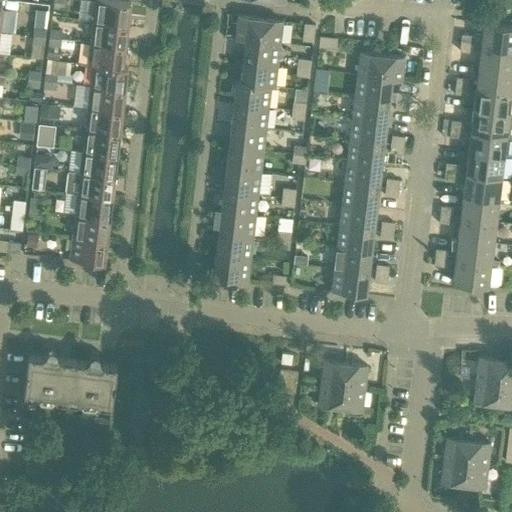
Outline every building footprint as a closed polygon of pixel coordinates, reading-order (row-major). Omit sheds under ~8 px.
[(94,0),(93,20),(127,24),(130,2),(110,0),(94,0)] [(2,3),(0,40),(0,50),(13,51),(16,4),(2,3)] [(257,40),(260,17),(237,15),(235,38),(244,40),(245,38),(257,40)] [(279,43),(282,20),(260,17),(257,40),(279,43)] [(125,46),(127,24),(93,20),(90,42),(125,46)] [(511,48),(511,25),(483,22),(482,35),(474,34),(474,35),(461,33),(460,42),(480,44),(511,48)] [(313,41),(315,24),(304,23),(302,40),(313,41)] [(45,36),(46,29),(33,27),(33,35),(45,36)] [(61,38),(62,30),(50,29),(49,37),(61,38)] [(44,45),(45,36),(33,35),(31,44),(44,45)] [(335,48),(337,37),(320,35),(318,46),(335,48)] [(60,47),(61,38),(49,37),(48,46),(60,47)] [(279,43),(257,40),(245,38),(244,40),(242,60),(277,64),(279,43)] [(122,67),(122,66),(125,46),(90,42),(87,65),(92,65),(92,64),(122,67)] [(472,52),(473,44),(460,42),(459,50),(472,52)] [(511,70),(511,48),(480,44),(478,66),(511,70)] [(379,76),(381,54),(359,51),(356,74),(379,76)] [(401,80),(404,56),(381,54),(379,76),(391,78),(391,79),(401,80)] [(310,68),(311,59),(298,58),(297,66),(310,68)] [(274,87),(277,64),(242,60),(240,80),(240,81),(270,85),(270,86),(274,87)] [(127,67),(122,66),(122,67),(92,64),(92,65),(90,85),(124,89),(127,67)] [(309,76),(310,68),(297,66),(296,75),(309,76)] [(511,92),(511,80),(511,70),(478,66),(475,87),(511,92)] [(40,79),(41,71),(28,70),(27,78),(40,79)] [(71,82),(72,75),(45,72),(44,80),(56,81),(71,82)] [(391,78),(379,76),(356,74),(354,95),(389,99),(391,79),(391,78)] [(468,86),(469,78),(456,76),(455,85),(468,86)] [(39,88),(40,79),(27,78),(26,87),(39,88)] [(240,81),(240,80),(236,79),(233,102),(268,106),(270,86),(270,85),(240,81)] [(55,90),(56,81),(44,80),(43,89),(55,90)] [(122,111),(124,89),(90,85),(87,107),(122,111)] [(467,95),(468,86),(455,85),(454,93),(467,95)] [(508,113),(511,92),(475,87),(473,109),(508,113)] [(408,102),(409,93),(397,92),(396,100),(408,102)] [(386,121),(389,99),(354,95),(351,117),(386,121)] [(407,110),(408,102),(396,100),(394,109),(407,110)] [(305,111),(306,102),(293,101),(292,109),(305,111)] [(265,128),(268,106),(233,102),(230,124),(265,128)] [(35,122),(37,104),(25,103),(23,121),(35,122)] [(58,119),(59,105),(41,103),(39,117),(58,119)] [(119,133),(122,111),(87,107),(85,128),(119,133)] [(304,119),(305,111),(292,109),(291,118),(304,119)] [(511,135),(511,114),(508,114),(508,113),(473,109),(471,120),(463,119),(463,120),(451,119),(450,128),(505,135),(511,135)] [(383,143),(386,121),(351,117),(349,138),(383,143)] [(32,140),(34,124),(20,122),(18,138),(32,140)] [(53,147),(55,126),(39,124),(36,145),(53,147)] [(262,150),(265,128),(230,124),(228,146),(262,150)] [(117,154),(119,133),(85,128),(82,150),(117,154)] [(503,156),(505,135),(450,128),(449,136),(461,138),(461,139),(469,140),(467,152),(503,156)] [(403,145),(404,136),(391,135),(390,143),(403,145)] [(381,164),(383,143),(349,138),(346,160),(381,164)] [(402,153),(403,145),(390,143),(389,152),(402,153)] [(305,155),(306,146),(294,145),(293,153),(305,155)] [(260,171),(262,150),(228,146),(225,167),(260,171)] [(114,176),(117,154),(82,150),(79,172),(114,176)] [(500,178),(503,156),(467,152),(465,173),(500,178)] [(53,155),(36,153),(34,166),(52,168),(53,155)] [(304,163),(305,155),(293,153),(292,162),(304,163)] [(29,166),(30,158),(16,156),(15,164),(29,166)] [(378,186),(381,164),(346,160),(343,182),(378,186)] [(457,172),(458,164),(446,162),(445,171),(457,172)] [(28,174),(29,166),(15,164),(14,173),(28,174)] [(44,183),(46,168),(33,167),(32,181),(44,183)] [(257,193),(260,171),(225,167),(223,189),(257,193)] [(114,176),(79,172),(67,171),(65,192),(77,193),(111,197),(114,176)] [(498,199),(500,178),(465,173),(457,172),(445,171),(444,179),(456,181),(456,182),(464,183),(462,195),(498,199)] [(398,188),(399,179),(386,178),(385,186),(398,188)] [(376,207),(378,186),(343,182),(341,203),(376,207)] [(397,196),(398,188),(385,186),(384,195),(397,196)] [(294,197),(295,189),(283,187),(282,196),(294,197)] [(255,215),(257,193),(223,189),(220,210),(255,215)] [(109,219),(111,197),(77,193),(74,215),(109,219)] [(495,220),(498,199),(462,195),(459,216),(495,220)] [(293,206),(294,197),(282,196),(281,204),(293,206)] [(40,210),(42,198),(30,197),(29,209),(40,210)] [(24,209),(26,200),(13,199),(12,207),(24,209)] [(373,229),(376,207),(341,203),(338,225),(373,229)] [(452,215),(453,207),(440,205),(439,214),(452,215)] [(23,218),(24,209),(12,207),(11,216),(23,218)] [(39,219),(40,210),(29,209),(28,217),(39,219)] [(252,236),(255,215),(220,210),(218,232),(252,236)] [(451,224),(452,215),(439,214),(438,222),(451,224)] [(106,240),(109,219),(74,215),(72,236),(106,240)] [(493,242),(495,220),(459,216),(457,237),(493,242)] [(393,231),(394,222),(381,221),(380,229),(393,231)] [(370,251),(373,229),(338,225),(336,246),(370,251)] [(392,239),(393,231),(380,229),(379,238),(392,239)] [(289,240),(291,231),(278,230),(277,238),(289,240)] [(250,258),(252,236),(218,232),(215,254),(250,258)] [(104,263),(106,240),(72,236),(69,258),(104,263)] [(490,263),(493,242),(457,237),(454,259),(490,263)] [(289,249),(289,240),(277,238),(276,247),(289,249)] [(511,241),(495,240),(494,261),(511,261),(511,241)] [(20,243),(8,241),(7,251),(19,253),(20,243)] [(368,272),(370,251),(336,246),(333,268),(368,272)] [(447,258),(448,249),(435,248),(434,257),(447,258)] [(247,279),(250,258),(215,254),(212,275),(247,279)] [(446,267),(447,258),(434,257),(433,265),(446,267)] [(487,286),(490,263),(454,259),(452,281),(487,286)] [(388,274),(389,265),(376,264),(375,272),(388,274)] [(365,294),(368,272),(333,268),(331,290),(365,294)] [(387,282),(388,274),(375,272),(374,281),(387,282)] [(284,284),(285,275),(273,274),(272,282),(284,284)] [(290,363),(292,353),(282,352),(280,362),(290,363)] [(43,359),(41,356),(28,354),(23,395),(36,396),(39,394),(52,395),(54,398),(67,400),(72,359),(59,358),(56,361),(43,359)] [(497,381),(500,358),(478,356),(475,378),(497,381)] [(511,382),(511,359),(500,358),(497,381),(511,382)] [(86,364),(84,361),(72,359),(67,400),(79,401),(82,399),(95,400),(97,403),(111,405),(116,365),(102,363),(99,366),(86,364)] [(342,384),(345,362),(322,359),(320,381),(342,384)] [(364,387),(367,364),(345,362),(342,384),(364,387)] [(287,380),(288,369),(280,368),(278,379),(287,380)] [(295,381),(297,370),(288,369),(287,380),(295,381)] [(494,403),(497,381),(475,378),(472,400),(494,403)] [(286,390),(287,380),(278,379),(277,389),(286,390)] [(294,391),(295,381),(287,380),(286,390),(294,391)] [(339,406),(342,384),(320,381),(317,404),(339,406)] [(511,404),(511,382),(497,381),(494,403),(511,404)] [(361,409),(364,387),(342,384),(339,406),(361,409)] [(57,474),(61,438),(30,435),(26,470),(38,472),(57,474)] [(465,461),(467,439),(445,436),(443,459),(465,461)] [(487,464),(490,442),(467,439),(465,461),(487,464)] [(462,484),(465,461),(443,459),(440,481),(462,484)] [(484,486),(487,464),(465,461),(462,484),(484,486)] [(36,484),(38,472),(26,470),(24,482),(36,484)]
